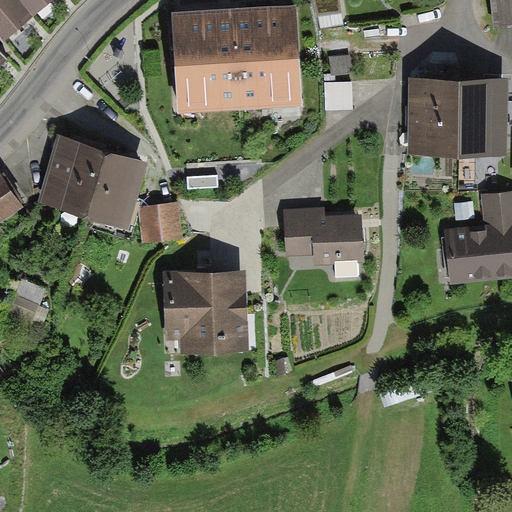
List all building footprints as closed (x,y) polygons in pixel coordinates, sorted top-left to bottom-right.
[(0,0),(0,30),(4,35),(35,8),(27,0),(0,0)] [(234,0),(172,3),(177,101),(299,95),(294,0),(234,0)] [(316,0),(319,13),(341,8),(339,0),(316,0)] [(511,0),(488,0),(490,24),(511,22),(511,0)] [(0,42),(0,59),(8,51),(0,42)] [(506,72),(413,71),(412,145),(505,146),(506,72)] [(329,107),(356,105),(354,78),(328,79),(329,107)] [(41,196),(129,220),(148,153),(60,128),(41,196)] [(0,215),(25,198),(1,163),(0,164),(0,215)] [(444,226),(449,279),(511,273),(511,186),(480,191),(483,222),(444,226)] [(143,238),(183,233),(179,198),(138,203),(143,238)] [(365,259),(362,208),(326,210),(326,203),(284,205),(287,252),(315,250),(315,262),(365,259)] [(245,263),(164,266),(166,334),(182,334),(183,348),(248,346),(245,263)] [(21,274),(15,310),(41,315),(47,279),(21,274)]
